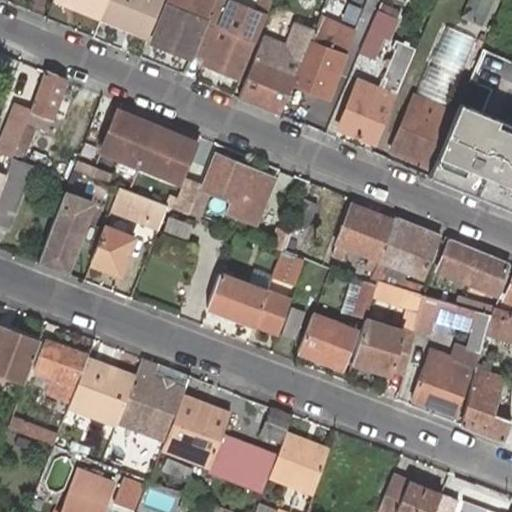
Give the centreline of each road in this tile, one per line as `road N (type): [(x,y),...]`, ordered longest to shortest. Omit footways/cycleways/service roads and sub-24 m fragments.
road 1 (residential): [(511,232),(0,22)]
road 2 (residential): [(511,469),(0,275)]
